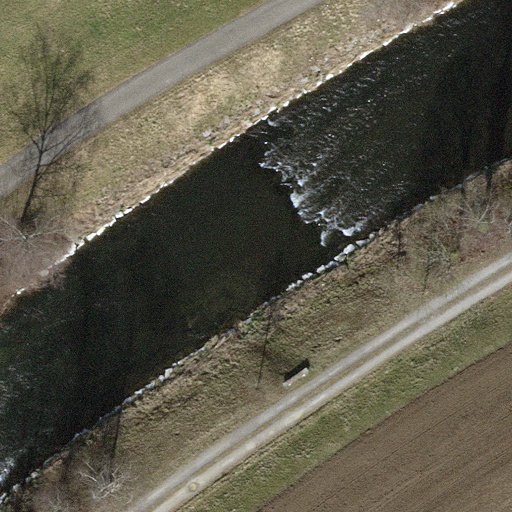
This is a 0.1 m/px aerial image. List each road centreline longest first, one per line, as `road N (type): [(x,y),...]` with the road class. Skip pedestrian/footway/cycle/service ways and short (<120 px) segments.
road 1 (track): [(150,511),(220,455),(511,266)]
road 2 (track): [(298,0),(38,153),(0,185)]
